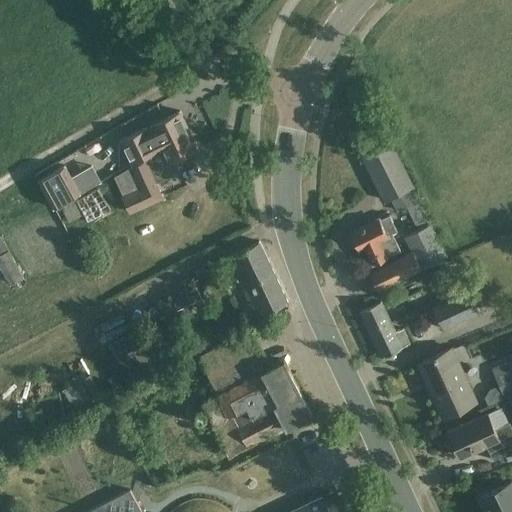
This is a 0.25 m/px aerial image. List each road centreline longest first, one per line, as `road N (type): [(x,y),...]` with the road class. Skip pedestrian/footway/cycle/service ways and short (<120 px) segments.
road 1 (tertiary): [(409,511),(299,265),(288,223),(286,182),(304,92)]
road 2 (track): [(0,187),(206,66)]
road 3 (unclassified): [(304,92),(206,66),(158,0)]
